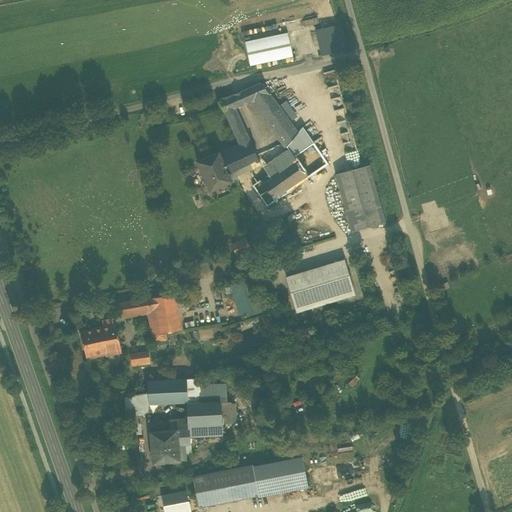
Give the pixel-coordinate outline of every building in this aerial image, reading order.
[(315,29),(320,52),(342,47),(337,24),(315,29)] [(245,42),(250,66),(293,57),(288,33),(245,42)] [(284,143),(286,146),(297,133),(290,122),(278,106),(261,83),(241,91),(246,103),(253,101),(284,143)] [(234,95),(239,106),(246,103),(241,91),(234,95)] [(220,101),(233,130),(243,126),(235,108),(239,106),(234,95),(220,101)] [(286,101),(278,106),(290,122),(297,116),(286,101)] [(249,139),(243,126),(233,130),(239,143),(249,139)] [(303,127),(297,133),(286,146),(293,156),(313,142),(303,127)] [(258,160),(249,139),(239,143),(219,153),(230,177),(251,167),(260,163),(258,160)] [(265,175),(280,197),(328,163),(313,142),(293,156),(265,175)] [(286,146),(284,143),(258,160),(260,163),(265,175),(293,156),(286,146)] [(197,162),(210,191),(232,181),(230,177),(219,153),(197,162)] [(260,163),(251,167),(255,178),(257,181),(265,175),(260,163)] [(335,174),(351,232),(385,223),(369,165),(335,174)] [(239,185),(255,178),(251,167),(230,177),(232,181),(237,179),(239,185)] [(280,197),(265,175),(257,181),(251,185),(267,207),(280,197)] [(233,245),(237,254),(249,248),(245,239),(233,245)] [(286,278),(295,307),(353,289),(344,261),(286,278)] [(170,271),(173,280),(191,276),(189,267),(170,271)] [(252,277),(229,284),(239,316),(249,313),(250,316),(263,312),(252,277)] [(353,289),(295,307),(297,312),(355,295),(353,289)] [(154,310),(159,334),(181,330),(174,294),(152,298),(154,310)] [(140,312),(154,310),(152,298),(117,305),(119,316),(140,312)] [(140,312),(144,336),(159,334),(154,310),(140,312)] [(81,332),(87,359),(107,354),(121,351),(115,324),(113,317),(101,320),(102,327),(81,332)] [(161,344),(159,334),(144,336),(146,347),(161,344)] [(130,352),(131,364),(147,362),(146,351),(130,352)] [(349,363),(330,365),(330,372),(349,370),(349,363)] [(187,403),(187,405),(199,405),(198,386),(198,378),(187,379),(188,403),(187,403)] [(149,405),(187,403),(188,403),(187,379),(147,381),(148,393),(149,405)] [(226,385),(198,386),(199,405),(220,404),(220,398),(226,398),(226,385)] [(256,391),(245,398),(255,413),(267,406),(256,391)] [(140,405),(149,405),(148,393),(126,396),(128,435),(140,434),(140,417),(140,405)] [(234,403),(220,404),(221,424),(235,423),(234,403)] [(187,405),(188,416),(188,428),(189,428),(190,437),(222,436),(221,424),(220,404),(199,405),(187,405)] [(140,405),(140,417),(149,413),(149,405),(140,405)] [(170,418),(170,430),(176,430),(177,428),(188,428),(188,416),(170,418)] [(177,429),(179,445),(184,445),(190,444),(190,437),(189,428),(188,428),(177,428),(176,430),(177,429)] [(170,446),(179,445),(177,429),(176,430),(170,430),(150,432),(152,450),(161,449),(161,450),(170,449),(170,446)] [(152,450),(154,464),(181,461),(179,445),(170,446),(170,449),(161,450),(161,449),(152,450)] [(308,487),(302,458),(253,467),(258,495),(259,496),(308,487)] [(193,477),(199,507),(258,495),(253,467),(253,466),(193,477)] [(165,511),(174,511),(173,508),(188,505),(186,491),(162,496),(165,511)]
